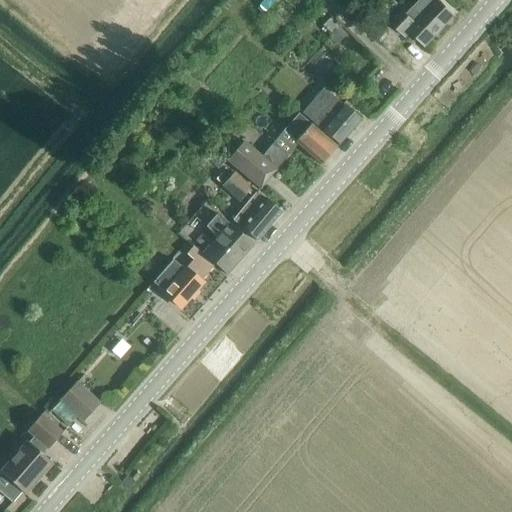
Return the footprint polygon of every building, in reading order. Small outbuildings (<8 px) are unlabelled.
[(453,15),(436,0),(419,0),(405,14),(401,11),(391,22),(404,35),(409,30),(424,45),(453,15)] [(359,26),(349,36),(360,47),(370,37),(359,26)] [(343,105),(334,98),(324,88),(302,113),(313,122),(338,143),(360,118),(344,105),(343,105)] [(336,146),(321,133),(297,112),(260,156),(242,141),(227,159),(259,187),(275,168),(271,165),(281,153),(285,156),(297,143),(320,163),(336,146)] [(281,211),(234,171),(228,178),(222,173),(216,180),(239,201),(247,192),(251,196),(231,219),(256,240),(281,211)] [(207,214),(214,207),(206,201),(200,208),(207,214)] [(225,274),(252,244),(217,212),(204,227),(215,236),(201,252),(225,274)] [(179,307),(202,282),(200,280),(213,265),(192,246),(186,254),(192,259),(183,269),(172,259),(152,282),(164,292),(163,293),(179,307)] [(82,421),(99,403),(76,381),(59,399),(82,421)] [(0,471),(0,472),(1,473),(0,474),(0,495),(10,504),(21,490),(24,493),(51,462),(41,454),(46,448),(47,448),(62,432),(41,413),(27,430),(33,436),(27,443),(26,442),(0,471)] [(126,473),(120,481),(127,487),(134,480),(126,473)]
